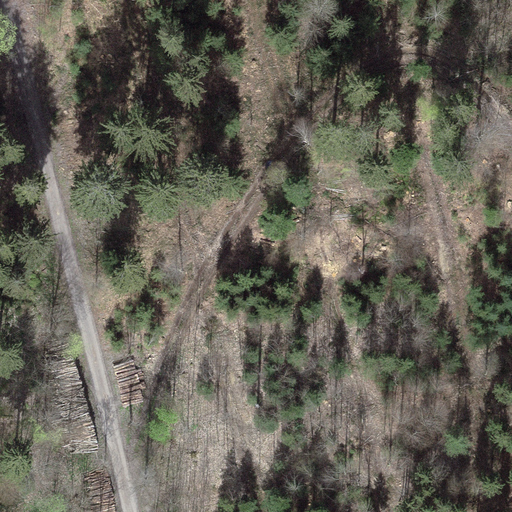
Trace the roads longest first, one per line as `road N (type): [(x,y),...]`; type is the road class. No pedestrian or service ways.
road 1 (track): [(119,426),(178,312),(328,98),(369,67),(405,51),(440,59),(511,129)]
road 2 (track): [(0,0),(119,426)]
